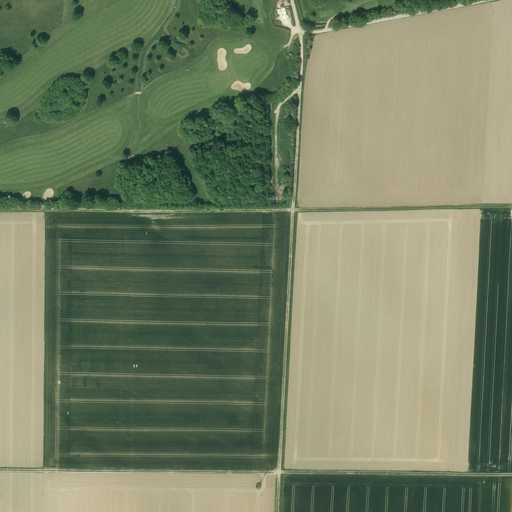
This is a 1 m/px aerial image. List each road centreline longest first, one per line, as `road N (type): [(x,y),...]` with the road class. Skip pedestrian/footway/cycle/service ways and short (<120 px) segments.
road 1 (track): [(511,476),(0,469)]
road 2 (track): [(293,209),(276,511)]
road 3 (track): [(293,209),(0,209)]
road 4 (track): [(511,206),(293,209)]
road 5 (track): [(487,0),(300,35)]
road 6 (track): [(293,209),(300,35)]
